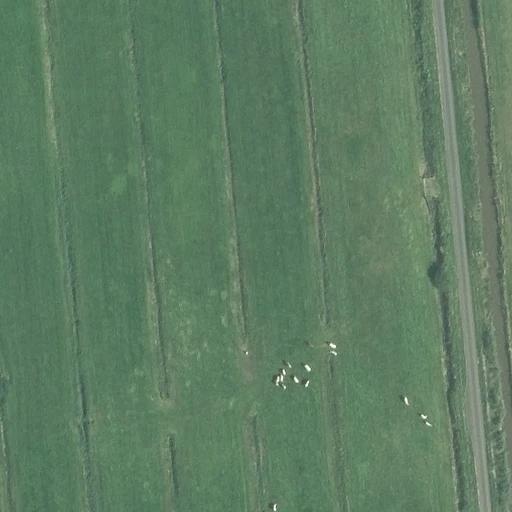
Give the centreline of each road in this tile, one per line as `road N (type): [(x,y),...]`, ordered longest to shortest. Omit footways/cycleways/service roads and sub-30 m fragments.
road 1 (track): [(133,511),(134,436),(260,385),(357,326),(408,188),(454,187)]
road 2 (unclassified): [(437,0),(483,511)]
